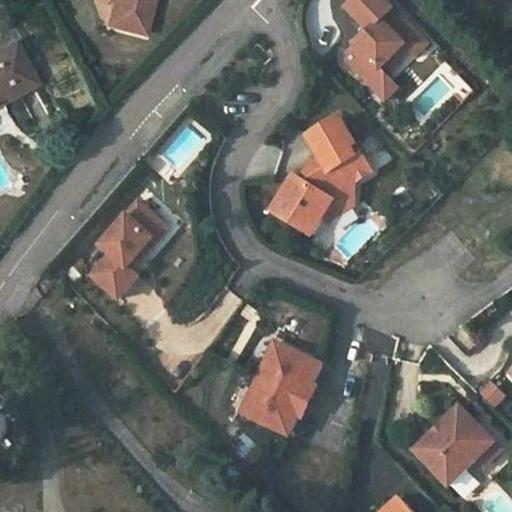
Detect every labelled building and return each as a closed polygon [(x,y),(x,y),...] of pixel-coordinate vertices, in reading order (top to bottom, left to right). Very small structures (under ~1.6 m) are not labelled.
[(116,0),(113,0),(113,1),(107,25),(144,36),(153,0),(120,0),(120,1),(116,0)] [(430,43),(385,0),(353,0),(346,8),(370,31),(344,58),(370,83),(382,70),(387,75),(388,74),(412,49),(419,56),(430,43)] [(0,102),(36,83),(14,43),(0,50),(0,102)] [(382,70),(370,83),(389,101),(402,87),(388,74),(387,75),(382,70)] [(277,208),(319,232),(339,196),(359,197),(358,179),(376,168),(342,113),(310,132),(327,158),(309,169),(305,176),(298,172),(277,208)] [(191,130),(163,148),(174,165),(202,147),(191,130)] [(116,248),(97,271),(123,293),(143,271),(129,259),(137,248),(145,255),(162,236),(154,229),(166,216),(143,197),(106,240),(116,248)] [(166,216),(154,229),(162,236),(173,223),(166,216)] [(464,324),(451,335),(465,354),(479,344),(464,324)] [(281,340),(246,409),(293,433),(303,413),(318,384),(328,364),(281,340)] [(495,382),(480,389),(490,408),(505,401),(495,382)] [(322,386),(318,384),(303,413),(307,415),(322,386)] [(504,447),(463,404),(417,448),(452,484),(480,457),(487,464),(504,447)] [(9,415),(0,411),(0,438),(9,437),(9,415)] [(416,511),(402,495),(383,511),(416,511)]
